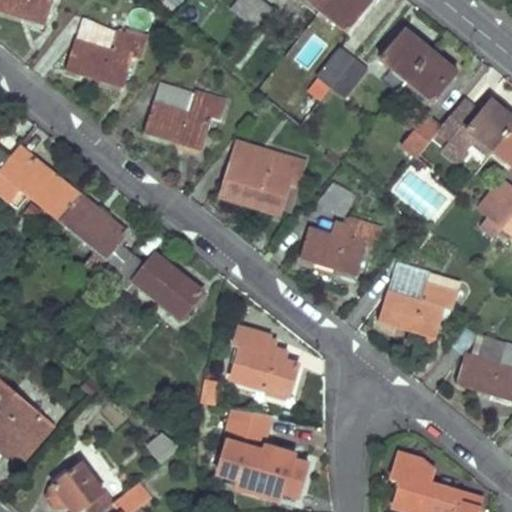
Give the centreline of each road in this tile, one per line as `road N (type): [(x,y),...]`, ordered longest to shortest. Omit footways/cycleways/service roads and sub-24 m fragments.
road 1 (residential): [(367,367),(0,71)]
road 2 (residential): [(511,485),(367,367)]
road 3 (residential): [(367,367),(353,401),(361,511)]
